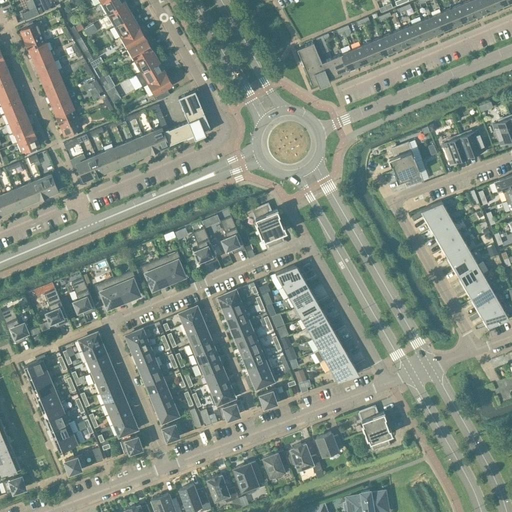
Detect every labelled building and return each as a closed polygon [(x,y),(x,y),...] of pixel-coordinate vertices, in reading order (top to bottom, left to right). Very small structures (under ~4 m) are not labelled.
[(104,0),(100,3),(107,14),(127,3),(127,2),(125,3),(123,0),(104,0)] [(471,0),(468,0),(461,3),(468,19),(478,15),(471,0)] [(483,0),(471,0),(478,15),(487,11),(488,11),(483,0)] [(494,0),(483,0),(488,11),(498,7),(494,0)] [(107,14),(113,26),(133,14),(130,8),(129,9),(126,4),(127,3),(107,14)] [(461,3),(451,7),(458,24),(468,19),(461,3)] [(39,14),(36,8),(36,7),(22,13),(24,20),(39,14)] [(451,7),(441,11),(448,28),(458,24),(451,7)] [(441,11),(431,16),(438,32),(448,28),(441,11)] [(113,26),(120,37),(140,25),(139,26),(135,20),(137,20),(133,14),(113,26)] [(431,16),(421,20),(428,36),(438,32),(431,16)] [(421,20),(411,24),(418,40),(428,36),(421,20)] [(24,39),(42,32),(44,31),(40,21),(33,24),(32,22),(26,24),(27,26),(21,29),(25,38),(24,39)] [(77,31),(84,27),(81,22),(75,26),(74,25),(70,28),(73,33),(77,31)] [(411,24),(401,28),(408,44),(418,40),(411,24)] [(120,37),(126,49),(147,37),(143,31),(142,32),(139,26),(140,26),(140,25),(120,37)] [(401,28),(391,32),(398,48),(407,44),(407,45),(408,44),(401,28)] [(28,48),(28,49),(46,41),(42,32),(24,39),(25,39),(29,48),(28,48)] [(391,32),(381,36),(388,53),(388,52),(398,48),(391,32)] [(381,36),(371,41),(378,57),(388,53),(381,36)] [(126,49),(133,60),(153,48),(152,49),(149,43),(150,42),(147,37),(126,49)] [(29,48),(33,58),(49,51),(46,41),(28,49),(29,48)] [(338,73),(331,57),(321,61),(313,41),(296,48),(305,68),(304,68),(306,73),(306,72),(310,81),(316,78),(317,82),(338,73)] [(371,41),(361,45),(368,61),(378,57),(371,41)] [(361,45),(351,49),(358,65),(368,61),(361,45)] [(133,60),(140,71),(160,60),(157,54),(155,55),(152,49),(153,49),(153,48),(133,60)] [(351,49),(341,53),(348,69),(358,65),(351,49)] [(35,67),(53,60),(49,51),(33,58),(36,67),(35,67)] [(341,53),(331,57),(338,73),(348,69),(341,53)] [(37,67),(41,76),(57,69),(53,60),(35,67),(36,68),(37,67)] [(146,82),(146,83),(166,71),(165,72),(162,66),(163,65),(160,60),(140,71),(135,74),(142,85),(146,82)] [(0,71),(0,82),(12,77),(11,77),(7,68),(0,71)] [(43,86),(61,79),(57,69),(41,76),(44,86),(43,86)] [(166,71),(146,83),(156,99),(163,98),(170,94),(166,87),(172,84),(171,83),(173,82),(170,77),(168,78),(165,72),(167,71),(166,71)] [(0,82),(0,93),(15,87),(11,78),(12,78),(12,77),(0,82)] [(45,86),(48,95),(65,88),(61,79),(43,86),(44,87),(45,86)] [(0,93),(0,99),(2,104),(20,96),(19,96),(15,87),(0,93)] [(51,105),(69,98),(65,88),(48,95),(52,105),(51,105)] [(115,88),(107,92),(113,102),(120,98),(115,88)] [(158,103),(152,105),(154,109),(161,127),(168,144),(169,144),(168,141),(173,139),(174,142),(182,138),(183,139),(183,138),(193,134),(195,137),(205,133),(202,126),(209,124),(196,93),(190,95),(188,92),(178,97),(188,121),(168,129),(158,103)] [(2,104),(6,113),(23,106),(19,97),(20,97),(20,96),(2,104)] [(52,105),(56,114),(73,107),(69,98),(51,105),(51,106),(52,105)] [(6,113),(10,123),(28,115),(26,115),(23,106),(6,113)] [(59,124),(77,117),(73,107),(56,114),(60,123),(59,124)] [(10,123),(14,132),(30,125),(27,116),(28,115),(10,123)] [(511,137),(511,121),(509,115),(498,119),(499,121),(493,123),(501,144),(508,141),(507,139),(511,137)] [(77,117),(59,124),(60,124),(64,134),(68,132),(69,136),(77,133),(76,129),(81,127),(77,117)] [(14,132),(18,141),(35,134),(34,134),(30,125),(14,132)] [(161,127),(152,131),(159,148),(168,144),(161,127)] [(459,134),(467,155),(477,151),(478,153),(485,150),(477,129),(471,132),(470,130),(459,134)] [(152,131),(142,135),(149,152),(158,148),(159,149),(159,148),(152,131)] [(35,134),(18,141),(22,151),(24,150),(26,154),(37,150),(35,146),(38,144),(34,135),(36,134),(35,134)] [(457,158),(467,155),(459,134),(448,138),(449,140),(442,142),(450,163),(457,160),(457,158)] [(140,156),(149,152),(142,135),(133,139),(140,156)] [(133,139),(123,143),(130,160),(139,156),(140,157),(140,156),(133,139)] [(391,163),(393,169),(416,160),(421,158),(414,139),(391,148),(393,154),(395,153),(395,155),(388,158),(390,164),(391,163)] [(123,143),(114,147),(121,164),(130,160),(123,143)] [(433,144),(428,146),(431,154),(436,152),(433,144)] [(114,147),(105,151),(111,168),(120,164),(121,165),(121,164),(114,147)] [(105,151),(95,155),(102,171),(111,168),(105,151)] [(95,155),(86,159),(93,175),(101,172),(102,173),(103,173),(102,171),(95,155)] [(93,175),(86,159),(76,163),(82,179),(81,179),(82,180),(93,175)] [(418,168),(416,160),(393,169),(395,174),(394,175),(397,180),(404,178),(405,180),(403,180),(406,186),(422,180),(417,168),(418,168)] [(41,177),(48,194),(59,189),(57,189),(51,173),(41,177)] [(511,185),(511,173),(493,181),(497,192),(503,190),(503,189),(511,185)] [(41,177),(31,181),(39,199),(39,198),(48,194),(41,177)] [(31,181),(22,185),(29,202),(38,198),(39,199),(31,181)] [(22,185),(13,189),(20,207),(20,206),(29,202),(22,185)] [(503,190),(506,200),(511,197),(511,185),(503,189),(503,190)] [(478,202),(473,188),(468,191),(473,204),(478,202)] [(13,189),(3,193),(10,210),(19,206),(20,207),(13,189)] [(3,193),(0,194),(0,211),(1,215),(2,215),(1,213),(10,210),(3,193)] [(420,209),(427,222),(447,210),(441,201),(420,209)] [(258,229),(280,220),(278,214),(279,214),(277,208),(269,211),(269,209),(270,209),(267,203),(251,209),(256,221),(255,222),(258,229)] [(447,210),(427,222),(433,232),(453,221),(447,210)] [(244,246),(230,213),(229,213),(230,216),(220,220),(226,236),(222,238),(226,247),(231,245),(233,250),(232,250),(232,251),(244,246)] [(280,220),(258,229),(261,236),(262,235),(267,247),(283,241),(281,235),(279,235),(279,233),(286,230),(283,224),(282,225),(280,220)] [(433,232),(439,242),(459,231),(453,221),(433,232)] [(217,258),(203,224),(202,225),(203,227),(192,232),(199,248),(195,249),(199,258),(203,256),(205,261),(205,262),(217,258)] [(459,231),(439,242),(445,253),(465,242),(459,231)] [(445,253),(451,263),(471,252),(465,242),(445,253)] [(177,250),(158,258),(168,281),(184,275),(178,261),(181,260),(177,250)] [(471,252),(451,263),(457,274),(477,262),(471,252)] [(168,281),(158,258),(140,266),(144,276),(147,275),(152,288),(168,281)] [(457,274),(463,284),(483,273),(477,262),(457,274)] [(282,286),(302,274),(298,268),(297,269),(294,264),(275,272),(282,286)] [(113,277),(123,300),(139,294),(133,280),(136,279),(132,269),(113,277)] [(483,273),(463,284),(469,294),(489,283),(483,273)] [(96,308),(82,274),(81,275),(82,277),(71,282),(78,298),(74,300),(77,309),(82,307),(84,312),(84,313),(96,308)] [(282,286),(288,296),(308,285),(302,274),(282,286)] [(107,307),(123,300),(113,277),(95,284),(99,294),(102,293),(107,307)] [(469,294),(475,305),(495,294),(489,283),(469,294)] [(267,284),(259,288),(261,292),(269,289),(267,284)] [(288,296),(294,306),(314,295),(308,285),(288,296)] [(68,319),(54,286),(55,289),(44,293),(51,309),(46,311),(50,320),(55,318),(57,323),(56,323),(57,324),(68,319)] [(235,289),(218,296),(222,306),(239,299),(244,297),(240,287),(235,289)] [(495,294),(475,305),(481,315),(501,304),(495,294)] [(294,306),(300,317),(320,306),(314,295),(294,306)] [(222,306),(227,316),(243,309),(239,299),(222,306)] [(501,304),(481,315),(487,325),(508,317),(501,304)] [(179,312),(184,322),(200,315),(196,305),(179,312)] [(0,308),(0,309),(14,342),(25,337),(25,336),(24,337),(22,332),(27,330),(23,321),(19,322),(12,306),(2,311),(0,308)] [(300,317),(306,327),(326,316),(320,306),(300,317)] [(227,316),(231,326),(247,319),(243,309),(227,316)] [(184,322),(188,332),(204,325),(200,315),(184,322)] [(306,327),(312,338),(332,326),(326,316),(306,327)] [(231,326),(235,336),(252,329),(247,319),(231,326)] [(284,324),(276,327),(278,333),(287,329),(284,324)] [(37,325),(30,328),(32,334),(39,331),(37,325)] [(188,332),(192,342),(209,335),(204,325),(188,332)] [(312,338),(318,348),(338,337),(332,326),(312,338)] [(126,334),(130,345),(147,338),(142,327),(126,334)] [(255,328),(252,329),(235,336),(239,346),(259,338),(255,328)] [(79,339),(84,349),(101,342),(96,331),(79,339)] [(188,344),(192,354),(213,345),(209,335),(192,342),(188,344)] [(287,336),(281,338),(284,347),(291,344),(287,336)] [(319,362),(325,359),(324,358),(344,347),(338,337),(318,348),(313,351),(319,362)] [(130,345),(134,354),(150,348),(146,338),(147,338),(130,345)] [(243,356),(260,349),(264,348),(259,338),(239,346),(243,356)] [(84,349),(88,360),(105,353),(101,342),(84,349)] [(192,354),(197,364),(217,355),(213,345),(192,354)] [(138,363),(154,357),(156,356),(152,347),(150,348),(134,354),(138,363)] [(325,359),(330,369),(350,358),(344,347),(324,358),(325,359)] [(260,349),(243,356),(247,366),(268,358),(264,348),(260,349)] [(293,349),(286,352),(289,360),(295,358),(296,357),(293,349)] [(44,353),(35,357),(37,360),(41,358),(42,362),(45,355),(44,353)] [(110,363),(105,353),(88,360),(92,370),(110,363)] [(221,365),(217,355),(197,364),(201,374),(204,372),(221,365)] [(138,363),(142,373),(158,366),(154,357),(138,363)] [(28,377),(45,369),(42,362),(41,358),(37,360),(23,366),(28,377)] [(268,358),(247,366),(251,376),(268,369),(272,368),(268,358)] [(295,358),(290,360),(292,368),(298,366),(295,358)] [(358,372),(354,365),(350,358),(330,369),(337,380),(357,373),(358,372)] [(93,383),(97,381),(114,374),(110,363),(92,370),(89,372),(93,383)] [(204,372),(209,382),(225,375),(221,365),(204,372)] [(142,373),(146,382),(162,376),(158,366),(142,373)] [(272,368),(268,369),(251,376),(256,386),(276,378),(272,368)] [(28,377),(32,387),(50,380),(45,369),(28,377)] [(97,381),(101,392),(119,384),(114,374),(97,381)] [(305,374),(296,377),(297,379),(298,382),(304,380),(307,379),(305,374)] [(209,382),(213,392),(229,385),(225,375),(209,382)] [(146,382),(150,392),(165,385),(162,376),(146,382)] [(32,387),(37,398),(54,390),(50,380),(32,387)] [(304,380),(298,382),(301,392),(308,390),(307,387),(304,380)] [(101,392),(106,402),(123,395),(119,384),(101,392)] [(169,395),(165,385),(150,392),(154,401),(169,395)] [(229,385),(213,392),(209,394),(213,404),(234,396),(229,385)] [(260,393),(264,405),(281,399),(277,387),(260,393)] [(41,408),(58,401),(62,399),(58,389),(54,390),(37,398),(41,408)] [(106,402),(110,413),(127,405),(123,395),(106,402)] [(154,401),(158,411),(173,404),(169,395),(154,401)] [(41,408),(45,419),(63,411),(58,401),(41,408)] [(218,407),(222,419),(239,413),(235,401),(218,407)] [(175,403),(173,404),(158,411),(162,420),(179,413),(175,403)] [(110,413),(114,423),(132,416),(127,405),(110,413)] [(364,430),(386,422),(384,417),(385,416),(383,410),(376,413),(375,411),(376,411),(374,405),(358,411),(363,423),(361,423),(364,430)] [(188,409),(195,428),(201,426),(197,413),(194,407),(188,409)] [(206,407),(199,410),(204,425),(211,423),(206,409),(206,407)] [(45,419),(50,429),(67,422),(63,411),(45,419)] [(132,416),(114,423),(119,434),(136,427),(132,416)] [(84,420),(77,423),(79,429),(80,429),(86,426),(84,420)] [(179,420),(162,426),(166,438),(183,432),(179,420)] [(50,429),(54,440),(72,432),(67,422),(50,429)] [(388,427),(386,422),(364,430),(367,438),(368,437),(373,449),(389,443),(386,437),(385,438),(384,436),(392,433),(390,427),(388,427)] [(75,431),(72,432),(54,440),(59,451),(80,442),(75,431)] [(330,431),(316,436),(323,454),(343,447),(338,434),(332,436),(330,431)] [(0,437),(0,449),(11,445),(7,435),(0,437)] [(120,440),(124,452),(141,446),(137,435),(120,440)] [(316,453),(310,456),(305,442),(301,443),(300,442),(293,445),(294,446),(290,447),(293,456),(291,457),(293,463),(295,462),(299,471),(312,466),(314,472),(322,469),(316,453)] [(97,443),(91,446),(97,461),(103,459),(99,446),(97,443)] [(0,449),(0,462),(16,456),(11,445),(0,449)] [(262,456),(265,463),(264,465),(265,468),(267,469),(270,475),(274,474),(275,475),(277,476),(278,476),(280,476),(282,474),(283,472),(282,471),(284,470),(283,468),(289,466),(283,450),(277,452),(277,451),(262,456)] [(82,453),(64,459),(69,471),(86,465),(82,453)] [(20,467),(16,456),(0,462),(0,467),(3,474),(20,467)] [(242,489),(244,488),(245,491),(246,491),(247,492),(248,492),(249,492),(253,491),(254,490),(255,489),(256,488),(256,486),(255,484),(263,480),(256,460),(249,462),(249,461),(234,467),(242,489)] [(224,497),(226,501),(238,497),(234,485),(227,488),(221,473),(217,474),(217,473),(210,476),(210,477),(207,478),(215,501),(224,497)] [(2,480),(6,492),(25,486),(21,474),(2,480)] [(193,482),(179,488),(187,509),(191,508),(191,509),(193,510),(197,509),(198,506),(197,505),(201,504),(203,510),(211,507),(205,492),(200,494),(198,488),(195,489),(193,482)] [(388,510),(385,489),(370,492),(369,490),(360,491),(361,494),(346,496),(348,511),(376,511),(377,511),(388,510)] [(172,504),(168,492),(151,498),(156,509),(154,510),(154,511),(179,511),(181,511),(178,501),(172,504)] [(135,504),(128,507),(128,508),(124,509),(124,510),(125,510),(125,511),(150,511),(147,503),(140,506),(139,504),(140,504),(139,504),(135,505),(135,504)] [(304,510),(304,511),(326,511),(323,503),(304,510)]
